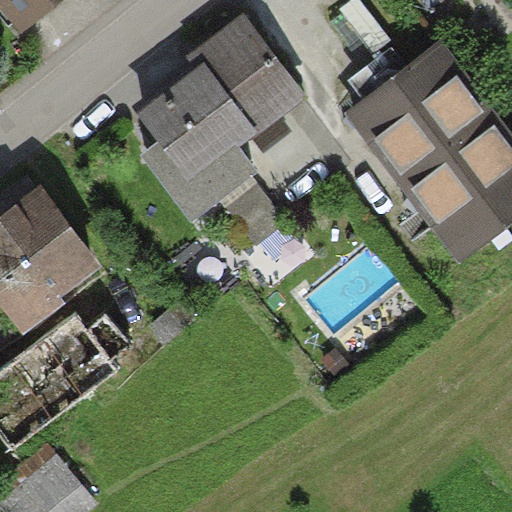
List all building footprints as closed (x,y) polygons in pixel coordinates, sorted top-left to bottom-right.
[(56,0),(1,0),(24,26),(56,0)] [(302,92),(246,20),(195,59),(202,68),(144,113),(163,138),(144,152),(193,216),(255,169),(234,142),(251,129),(264,145),(286,128),(274,113),(302,92)] [(511,212),(511,143),(440,48),(355,112),(461,251),(511,212)] [(284,220),(256,186),(229,208),(258,242),(284,220)] [(111,270),(54,191),(0,229),(0,287),(30,329),(111,270)] [(139,373),(97,312),(0,377),(0,445),(10,461),(139,373)] [(81,511),(92,504),(64,471),(15,511),(81,511)]
